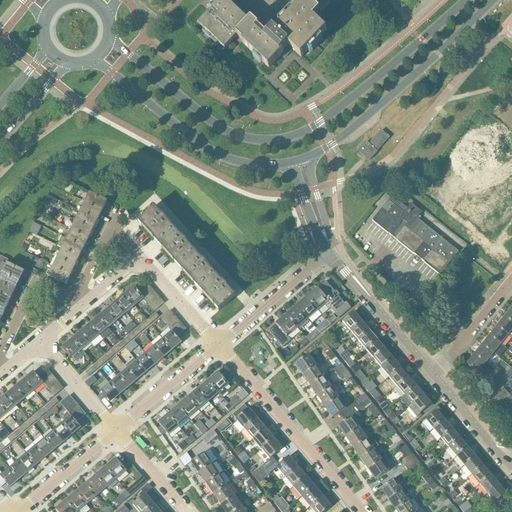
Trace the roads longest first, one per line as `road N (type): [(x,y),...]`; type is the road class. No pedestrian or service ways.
road 1 (secondary): [(466,0),(312,128),(267,140),(213,125),(108,39)]
road 2 (secondary): [(308,158),(494,0)]
road 3 (secondary): [(95,58),(204,148),(245,163),(289,163)]
road 4 (residential): [(360,511),(219,347)]
road 5 (tertiary): [(434,373),(333,252)]
road 6 (residential): [(219,347),(333,252)]
road 7 (residential): [(116,431),(219,347)]
road 8 (residential): [(0,354),(36,283),(83,306)]
road 9 (residential): [(83,306),(81,288),(112,226),(140,259)]
road 10 (residential): [(21,511),(116,431)]
road 11 (residential): [(434,373),(511,282)]
